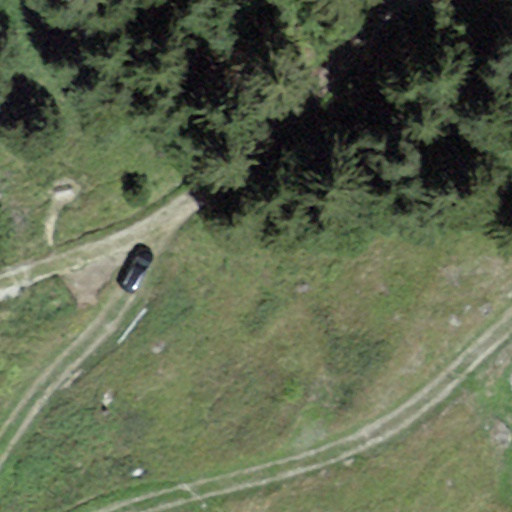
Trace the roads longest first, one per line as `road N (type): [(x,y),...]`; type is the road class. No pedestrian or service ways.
road 1 (track): [(511,317),(392,432),(166,511)]
road 2 (track): [(147,244),(401,0)]
road 3 (track): [(0,510),(43,400),(147,244)]
road 4 (track): [(0,283),(147,244)]
